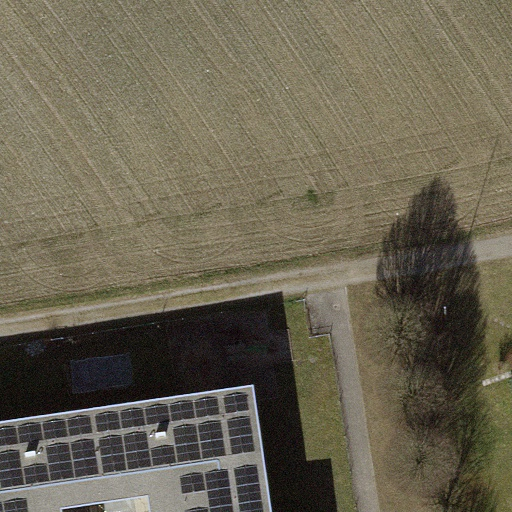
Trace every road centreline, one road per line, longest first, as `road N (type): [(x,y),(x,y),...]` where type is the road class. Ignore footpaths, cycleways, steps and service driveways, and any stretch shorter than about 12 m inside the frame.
road 1 (track): [(0,329),(336,276)]
road 2 (unclassified): [(336,276),(511,244)]
